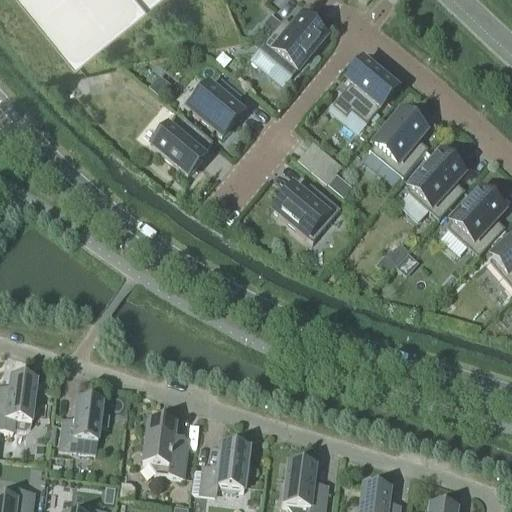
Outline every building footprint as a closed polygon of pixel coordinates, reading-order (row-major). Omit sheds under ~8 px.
[(145,0),(22,0),(72,60),(145,0)] [(271,37),(279,28),(270,20),(262,30),(271,37)] [(291,82),(322,44),(299,25),(293,33),(282,24),(279,28),(271,37),(257,54),(291,82)] [(349,117),(365,130),(393,97),(361,70),(346,88),(349,90),(330,112),(344,123),(349,117)] [(91,83),(110,79),(108,71),(89,75),(91,83)] [(160,104),(170,91),(158,81),(147,94),(160,104)] [(220,142),(238,121),(239,119),(231,112),(240,102),(220,86),(211,96),(201,87),(182,110),(220,142)] [(169,139),(182,123),(175,118),(163,134),(169,139)] [(399,119),(368,157),(401,185),(426,155),(416,146),(423,138),(399,119)] [(212,148),(182,123),(169,139),(163,134),(148,151),(186,183),(201,165),(198,163),(212,148)] [(405,197),(437,226),(463,198),(453,188),(461,181),(439,160),(405,197)] [(322,176),(316,184),(325,191),(340,172),(331,165),(322,176)] [(351,194),(335,181),(326,191),(342,205),(351,194)] [(292,194),(290,196),(273,217),(311,249),(339,215),(309,190),(300,201),(292,194)] [(445,234),(477,263),(503,235),(493,225),(501,218),(478,197),(445,234)] [(511,245),(488,267),(511,295),(511,245)] [(385,281),(407,256),(399,249),(391,257),(389,255),(375,271),(385,281)] [(417,269),(407,260),(394,273),(404,283),(417,269)] [(0,436),(12,438),(12,435),(24,437),(29,432),(35,387),(30,386),(28,383),(18,381),(14,384),(9,384),(8,396),(7,403),(0,402),(0,436)] [(61,432),(58,455),(71,457),(95,460),(96,447),(98,431),(107,432),(108,421),(100,420),(101,409),(76,406),(73,427),(73,433),(61,432)] [(186,447),(172,445),(174,431),(147,427),(141,469),(146,469),(154,481),(182,484),(186,447)] [(193,476),(190,498),(199,499),(214,501),(215,493),(217,494),(218,495),(219,495),(220,496),(221,497),(222,497),(223,498),(224,498),(226,499),(228,499),(229,499),(231,499),(232,499),(234,499),(235,499),(236,498),(237,498),(238,497),(240,497),(242,497),(244,484),(247,482),(248,474),(246,471),(248,455),(244,455),(244,451),(231,449),(230,453),(226,453),(226,458),(218,457),(216,475),(202,474),(202,477),(193,476)] [(323,511),(326,492),(312,491),(314,473),(286,469),(281,511),(285,511),(323,511)] [(396,511),(387,511),(389,495),(361,492),(358,511),(396,511)] [(104,493),(103,508),(112,509),(114,494),(104,493)] [(30,511),(32,500),(5,496),(3,506),(0,505),(0,511),(30,511)]
